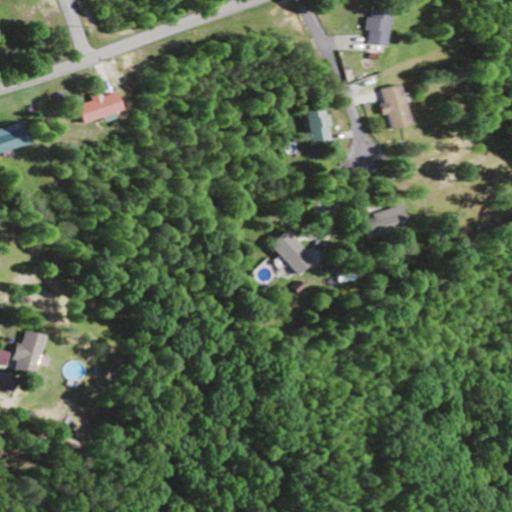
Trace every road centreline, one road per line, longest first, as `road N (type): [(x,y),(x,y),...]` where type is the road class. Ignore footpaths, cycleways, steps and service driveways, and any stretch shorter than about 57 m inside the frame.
road 1 (secondary): [(260,0),(0,91)]
road 2 (residential): [(300,0),(362,141)]
